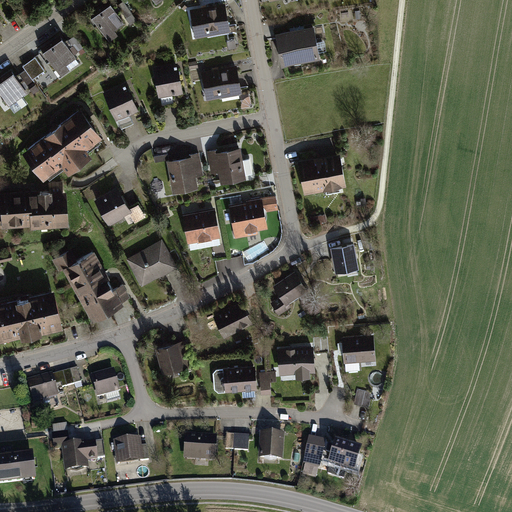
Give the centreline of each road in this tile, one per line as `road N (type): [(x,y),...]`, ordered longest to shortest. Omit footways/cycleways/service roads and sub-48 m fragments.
road 1 (residential): [(124,333),(239,282),(290,247),(293,224),(272,116)]
road 2 (tertiary): [(23,511),(219,488),(338,511)]
road 3 (track): [(402,0),(376,215),(290,247)]
road 4 (residential): [(124,333),(146,411),(337,420)]
road 5 (residential): [(272,116),(135,143)]
road 6 (residential): [(0,367),(124,333)]
